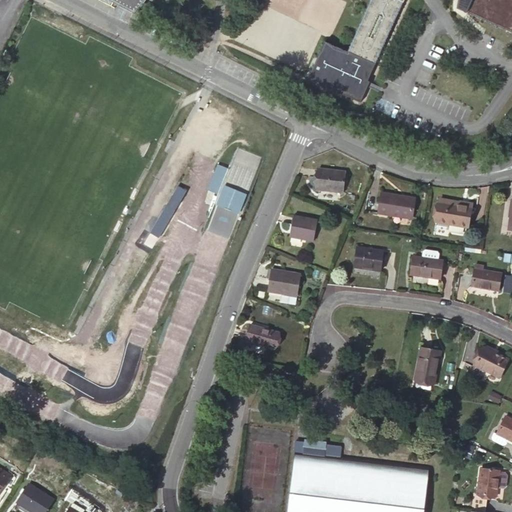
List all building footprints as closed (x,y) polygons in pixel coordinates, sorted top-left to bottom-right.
[(94,0),(107,6),(110,1),(131,11),(136,0),(94,0)] [(364,0),(344,47),(371,58),(395,0),(364,0)] [(511,0),(453,0),(450,6),(511,32),(511,0)] [(371,58),(344,47),(321,37),(305,75),(357,97),(366,75),(364,74),(371,58)] [(226,170),(215,165),(204,190),(215,195),(226,170)] [(347,173),(320,169),(316,190),(344,194),(347,173)] [(174,185),(168,196),(177,201),(183,190),(174,185)] [(239,215),(247,196),(224,186),(216,206),(239,215)] [(416,197),(383,191),(379,210),(412,217),(416,197)] [(456,203),(456,199),(440,196),(436,220),(465,225),(468,205),(456,203)] [(172,209),(164,205),(149,231),(157,235),(172,209)] [(319,221),(294,217),(290,238),(315,243),(319,221)] [(389,253),(363,250),(360,270),(385,273),(389,253)] [(420,265),(436,268),(437,262),(435,260),(424,258),(421,259),(420,265)] [(420,265),(411,263),(408,280),(437,285),(440,269),(436,268),(420,265)] [(502,274),(475,269),(472,287),(499,291),(502,274)] [(301,277),(272,271),(268,292),(297,298),(301,277)] [(280,334),(251,324),(245,341),(274,350),(280,334)] [(487,346),(485,349),(496,354),(498,352),(487,346)] [(496,354),(485,349),(483,348),(475,365),(500,378),(508,361),(496,354)] [(445,358),(425,354),(419,385),(439,389),(445,358)] [(262,385),(267,387),(280,389),(282,377),(264,374),(262,385)] [(60,388),(53,385),(50,393),(58,396),(60,388)] [(493,392),(488,401),(497,406),(502,397),(493,392)] [(511,416),(507,414),(499,431),(511,438),(511,416)] [(499,431),(497,430),(494,435),(495,438),(506,444),(509,443),(511,438),(499,431)] [(297,444),(296,455),(310,456),(312,445),(297,444)] [(310,456),(296,455),(289,511),(424,511),(429,469),(310,456)] [(0,493),(13,474),(0,465),(0,493)] [(502,469),(484,466),(479,492),(498,495),(502,469)] [(49,511),(58,499),(32,483),(21,501),(38,511),(49,511)] [(74,506),(83,511),(86,511),(88,509),(77,502),(74,506)]
